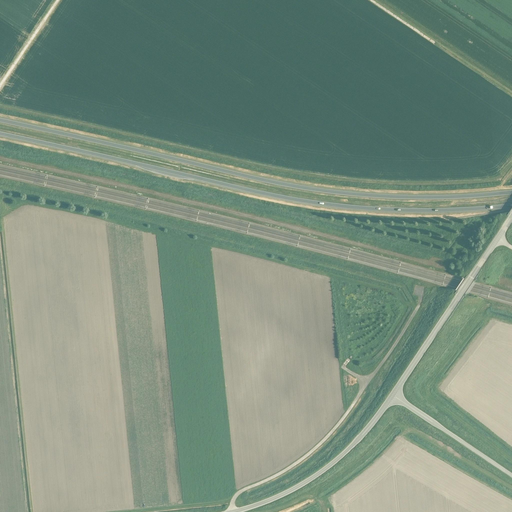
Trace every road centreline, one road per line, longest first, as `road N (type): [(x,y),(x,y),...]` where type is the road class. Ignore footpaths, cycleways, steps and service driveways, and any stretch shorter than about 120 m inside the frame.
road 1 (trunk): [(511,192),(401,197),(297,187),(0,120)]
road 2 (trunk): [(0,133),(293,199),(387,209),(511,205)]
road 3 (track): [(0,159),(435,265)]
road 4 (unclassified): [(392,395),(511,216)]
road 5 (unclassified): [(232,511),(319,473),(392,395)]
road 6 (unclassified): [(511,475),(392,395)]
